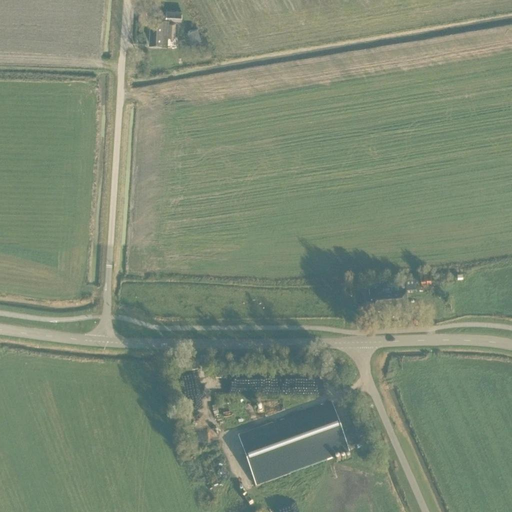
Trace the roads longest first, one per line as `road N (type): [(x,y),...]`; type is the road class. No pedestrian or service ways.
road 1 (unclassified): [(104,343),(125,0)]
road 2 (secondary): [(104,343),(367,347)]
road 3 (unclassified): [(423,511),(376,401),(367,347)]
road 4 (secondary): [(367,347),(511,348)]
